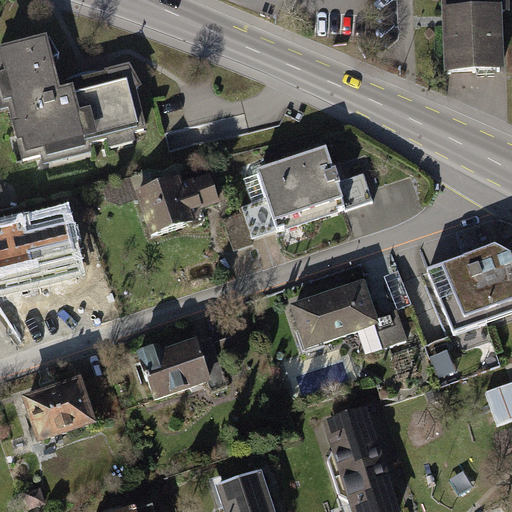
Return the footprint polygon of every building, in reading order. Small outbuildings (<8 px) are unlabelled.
[(447,14),(449,73),(501,71),(498,12),(507,11),(506,0),(451,0),(452,14),(447,14)] [(51,40),(0,51),(0,67),(1,71),(0,70),(0,112),(0,114),(9,112),(21,164),(41,160),(44,169),(94,158),(93,149),(109,144),(112,152),(136,145),(134,137),(149,132),(137,93),(144,90),(132,68),(67,85),(60,62),(65,59),(51,40)] [(331,152),(260,176),(269,203),(243,212),(253,242),(373,202),(365,177),(342,185),(331,152)] [(185,180),(136,196),(151,241),(197,226),(193,215),(221,205),(212,178),(187,186),(185,180)] [(0,248),(7,285),(66,273),(55,221),(0,232),(0,248)] [(511,257),(496,249),(430,274),(455,336),(511,315),(511,257)] [(367,282),(291,307),(307,355),(376,332),(384,354),(408,346),(398,314),(380,320),(367,282)] [(202,346),(147,363),(159,401),(215,384),(202,346)] [(85,380),(23,401),(38,445),(100,425),(85,380)] [(511,387),(490,396),(500,425),(511,420),(511,387)] [(335,481),(386,464),(369,412),(324,426),(334,455),(329,464),(335,481)] [(403,511),(386,464),(335,481),(341,499),(350,503),(352,511),(403,511)] [(276,511),(263,469),(213,484),(221,511),(276,511)]
